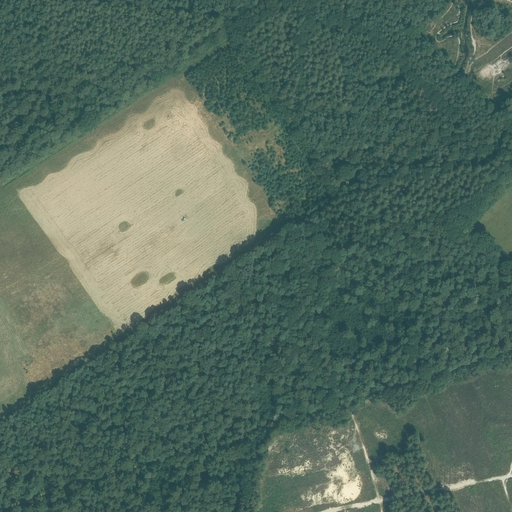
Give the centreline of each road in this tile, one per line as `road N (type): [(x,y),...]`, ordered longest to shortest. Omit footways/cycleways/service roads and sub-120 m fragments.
road 1 (track): [(245,432),(0,505)]
road 2 (track): [(507,352),(333,405)]
